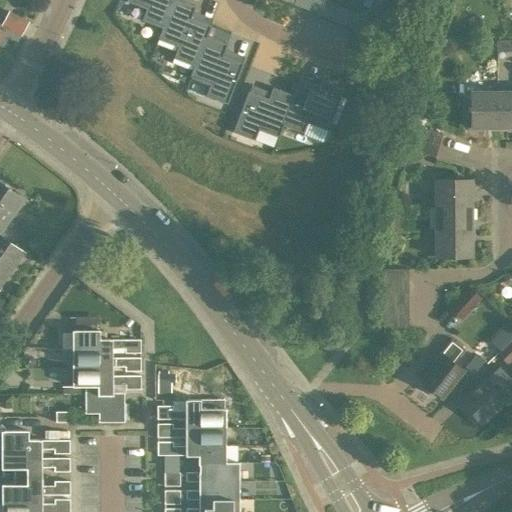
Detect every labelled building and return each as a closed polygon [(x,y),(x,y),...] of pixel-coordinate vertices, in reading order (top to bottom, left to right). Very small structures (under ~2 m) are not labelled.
[(126,0),(126,1),(146,9),(141,20),(162,28),(162,29),(173,0),(126,0)] [(162,28),(157,39),(177,47),(173,58),(194,66),(206,36),(207,37),(211,25),(210,25),(191,18),(193,12),(195,7),(177,0),(173,0),(162,29),(162,28)] [(294,0),(293,5),(308,11),(312,0),(294,0)] [(0,45),(3,47),(8,37),(17,42),(19,37),(20,38),(29,22),(8,11),(1,25),(0,24),(0,45)] [(194,66),(189,77),(209,85),(205,96),(227,105),(243,63),(242,63),(223,56),(225,50),(227,44),(207,37),(206,36),(194,66)] [(496,40),(496,52),(511,52),(511,40),(496,40)] [(293,96),(282,126),(283,126),(303,134),(307,123),(327,130),(330,124),(340,97),(343,89),(321,81),(319,86),(317,92),(298,84),(297,84),(292,95),(293,96)] [(248,91),(232,132),(254,141),(258,130),(278,137),(283,126),(282,126),(293,96),(292,95),(272,87),(270,93),(268,99),(249,91),(248,91)] [(511,92),(496,93),(496,129),(511,128),(511,92)] [(496,129),(496,93),(470,93),(470,129),(496,129)] [(340,97),(330,124),(335,126),(346,99),(340,97)] [(417,116),(411,138),(438,147),(442,133),(423,128),(426,119),(417,116)] [(438,147),(411,138),(404,161),(416,165),(419,152),(435,157),(438,147)] [(435,206),(435,207),(471,208),(471,181),(435,181),(435,198),(422,198),(423,206),(435,206)] [(0,287),(23,255),(0,238),(0,232),(22,202),(0,186),(0,287)] [(423,231),(423,232),(471,232),(471,208),(435,207),(435,231),(423,231)] [(394,213),(389,229),(400,232),(406,216),(394,213)] [(400,232),(389,229),(385,242),(396,246),(400,232)] [(471,232),(423,232),(423,238),(435,238),(435,258),(471,258),(471,232)] [(382,269),(382,283),(408,283),(408,269),(382,269)] [(382,283),(382,294),(408,294),(408,283),(382,283)] [(468,286),(448,308),(461,320),(481,298),(468,286)] [(382,294),(383,306),(408,306),(408,294),(382,294)] [(383,306),(383,317),(408,317),(408,306),(383,306)] [(408,317),(383,317),(383,329),(408,329),(408,317)] [(511,328),(507,324),(489,341),(499,351),(511,338),(511,328)] [(72,331),(72,349),(98,349),(99,358),(111,358),(111,350),(124,350),(124,354),(140,354),(140,340),(99,340),(99,331),(72,331)] [(511,339),(496,354),(507,365),(511,360),(511,339)] [(440,354),(432,365),(434,367),(421,383),(433,393),(434,396),(436,398),(439,397),(441,399),(463,372),(453,364),(463,351),(452,342),(441,355),(440,354)] [(72,349),(72,367),(98,367),(99,376),(112,376),(112,367),(124,368),(124,372),(140,372),(140,358),(111,358),(99,358),(98,349),(72,349)] [(474,356),(464,369),(473,376),(483,364),(474,356)] [(84,387),(84,394),(112,394),(112,385),(124,385),(124,390),(140,390),(140,376),(112,376),(99,376),(98,367),(72,367),(72,387),(84,387)] [(511,382),(511,381),(499,368),(461,404),(481,424),(504,402),(498,396),(511,382)] [(157,374),(157,393),(171,393),(171,383),(176,383),(175,374),(157,374)] [(112,394),(84,394),(84,414),(97,414),(97,423),(123,422),(123,394),(112,394)] [(156,419),(156,420),(184,420),(198,420),(199,428),(224,428),(224,410),(224,401),(200,401),(184,401),(184,407),(184,412),(171,412),(171,407),(156,407),(156,419)] [(55,422),(69,422),(69,411),(55,411),(55,422)] [(156,424),(156,438),(185,438),(185,437),(199,437),(199,446),(224,446),(224,428),(199,428),(198,420),(184,420),(184,428),(171,428),(171,424),(156,424)] [(0,431),(0,449),(26,449),(26,460),(40,460),(40,451),(53,451),(53,454),(69,454),(69,440),(40,440),(27,440),(27,431),(0,431)] [(198,456),(198,464),(224,464),(224,446),(199,446),(199,437),(185,437),(185,438),(185,447),(172,447),(172,442),(156,442),(156,456),(185,456),(185,457),(198,456)] [(0,469),(12,470),(12,478),(40,477),(40,468),(53,468),(53,472),(69,472),(69,459),(40,460),(26,460),(26,449),(0,449),(0,469)] [(198,482),(198,490),(198,491),(212,491),(212,481),(238,481),(238,464),(224,464),(198,464),(198,473),(185,473),(185,482),(198,482)] [(163,473),(164,486),(180,487),(179,473),(163,473)] [(0,485),(0,503),(26,504),(26,496),(40,496),(69,496),(69,482),(53,482),(53,487),(41,487),(40,477),(12,478),(12,486),(0,485)] [(198,500),(198,510),(213,510),(213,499),(238,499),(238,481),(212,481),(212,491),(198,491),(198,490),(185,491),(185,500),(198,500)] [(164,491),(164,504),(180,504),(180,491),(164,491)] [(0,503),(0,511),(69,511),(69,501),(53,501),(53,505),(40,505),(40,496),(26,496),(26,504),(0,503)] [(198,510),(185,510),(185,511),(238,511),(238,499),(213,499),(213,510),(198,510)]
